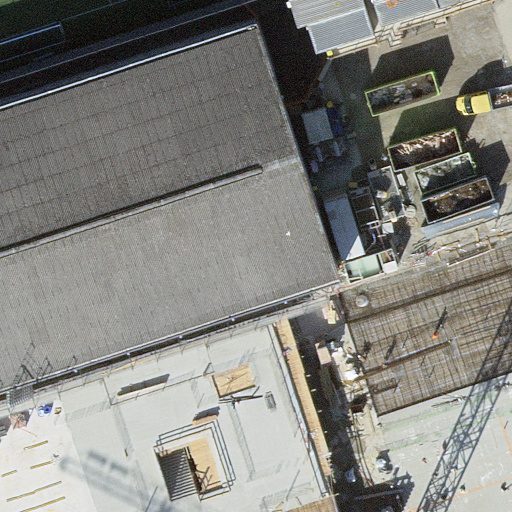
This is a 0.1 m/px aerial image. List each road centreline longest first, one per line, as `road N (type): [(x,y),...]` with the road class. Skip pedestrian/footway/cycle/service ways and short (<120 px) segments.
road 1 (unknown): [(407,0),(511,317)]
road 2 (unknown): [(357,511),(277,293)]
